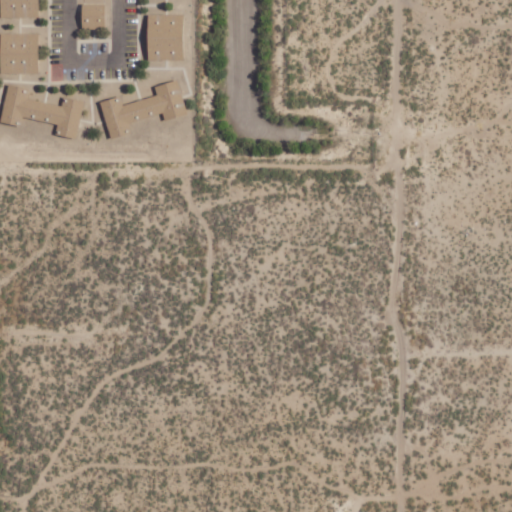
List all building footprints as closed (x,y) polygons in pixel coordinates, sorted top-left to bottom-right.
[(39,17),(38,0),(0,0),(0,16),(39,17)] [(82,27),(105,27),(105,4),(82,3),(82,27)] [(183,60),(184,14),(149,14),(148,60),(183,60)] [(39,73),(40,33),(1,33),(0,72),(39,73)] [(188,114),(179,79),(155,86),(157,95),(123,104),(121,96),(101,101),(111,138),(128,133),(126,125),(164,115),(165,119),(188,114)] [(77,138),(84,100),(64,96),(63,105),(27,98),(29,87),(8,84),(2,117),(58,126),(56,134),(77,138)]
